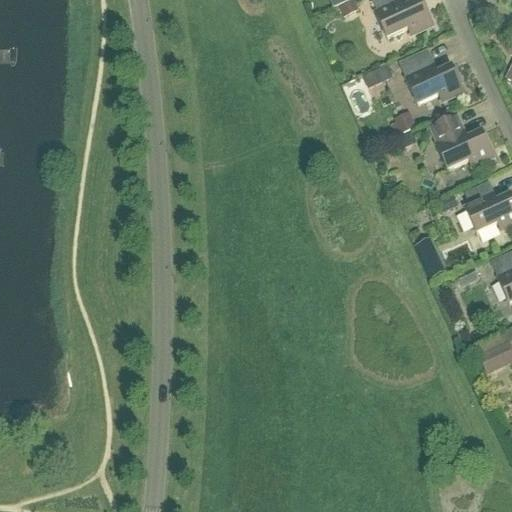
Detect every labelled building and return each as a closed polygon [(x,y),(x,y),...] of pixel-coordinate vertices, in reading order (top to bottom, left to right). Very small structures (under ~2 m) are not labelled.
[(375,17),(387,44),(408,34),(411,40),(433,31),(421,5),(407,11),(402,0),(377,0),(372,2),(378,15),(375,17)] [(339,13),(343,21),(358,14),(354,5),(339,13)] [(406,83),(418,110),(439,100),(442,107),(463,97),(451,71),(438,78),(428,55),(400,68),(407,83),(406,83)] [(397,140),(402,138),(416,131),(411,119),(396,126),(398,129),(393,131),(397,140)] [(436,149),(448,176),(469,166),(472,172),(493,163),(481,137),(468,143),(458,121),(430,133),(436,149)] [(400,143),(403,151),(416,146),(413,138),(400,143)] [(465,212),(477,238),(498,229),(501,235),(511,230),(511,203),(510,200),(497,206),(489,188),(466,198),(471,209),(465,212)] [(438,207),(443,216),(457,210),(452,200),(438,207)] [(497,283),(510,309),(511,308),(511,257),(492,267),(499,282),(497,283)] [(428,270),(425,271),(431,282),(433,281),(446,275),(441,264),(428,270)] [(458,280),(463,291),(477,285),(472,274),(458,280)] [(488,381),(511,369),(511,353),(509,346),(478,360),(488,381)]
